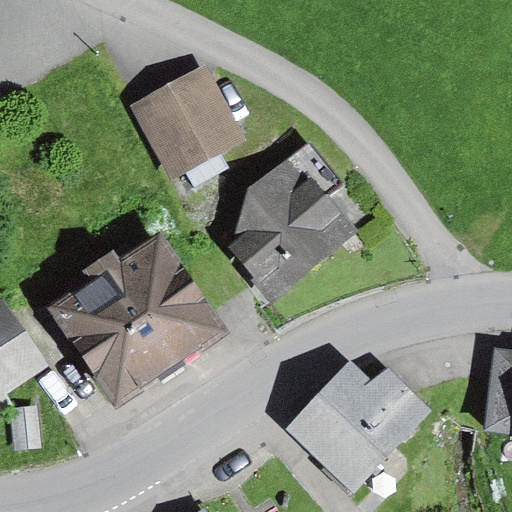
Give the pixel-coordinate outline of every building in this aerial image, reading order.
[(247,139),(210,73),(138,113),(175,178),(247,139)] [(371,227),(318,160),(229,229),(282,296),(371,227)] [(40,310),(104,407),(217,334),(153,236),(40,310)] [(9,300),(0,305),(0,410),(57,374),(9,300)] [(367,498),(445,411),(381,354),(303,442),(367,498)] [(511,355),(505,355),(497,435),(511,436),(511,355)]
